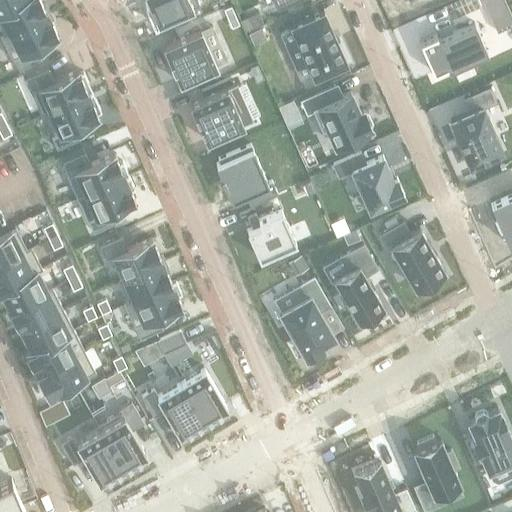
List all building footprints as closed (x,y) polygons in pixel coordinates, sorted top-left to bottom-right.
[(0,0),(0,9),(18,0),(0,0)] [(18,0),(0,9),(0,23),(4,32),(5,33),(46,12),(43,5),(43,4),(40,0),(18,0)] [(148,0),(145,2),(154,23),(158,22),(199,3),(197,0),(148,0)] [(511,17),(504,0),(482,0),(497,32),(511,25),(511,17)] [(231,5),(223,8),(228,18),(235,14),(231,5)] [(291,24),(314,75),(346,61),(323,10),(291,24)] [(258,11),(239,19),(245,30),(263,22),(258,11)] [(4,32),(0,34),(12,57),(13,57),(19,69),(40,58),(34,46),(58,34),(57,31),(50,18),(50,19),(46,12),(5,33),(4,32)] [(433,35),(420,41),(422,45),(433,72),(447,66),(449,70),(488,53),(486,48),(474,22),(435,40),(433,35)] [(200,29),(164,45),(180,82),(217,66),(216,64),(227,59),(212,26),(201,31),(200,29)] [(259,27),(248,32),(253,44),(265,39),(259,27)] [(257,63),(249,66),(256,81),(263,78),(257,63)] [(48,68),(26,78),(31,90),(30,90),(41,114),(45,112),(45,111),(88,92),(85,85),(85,84),(88,83),(83,71),(79,72),(78,69),(53,80),(48,68)] [(236,83),(190,103),(195,114),(194,115),(195,117),(200,127),(201,129),(202,129),(206,140),(253,119),(236,83)] [(470,110),(450,119),(470,163),(502,149),(483,107),(496,101),(489,86),(464,97),(470,110)] [(321,104),(315,106),(324,127),(330,125),(337,140),(370,126),(369,124),(373,123),(375,118),(370,108),(366,106),(362,108),(353,89),(321,104)] [(88,92),(45,111),(45,112),(55,134),(51,135),(57,148),(79,138),(73,126),(98,115),(97,112),(101,110),(95,98),(92,100),(91,99),(91,100),(88,92)] [(6,122),(0,124),(0,132),(2,137),(11,132),(6,122)] [(219,161),(216,162),(221,175),(225,186),(226,186),(232,199),(245,193),(250,204),(277,192),(272,179),(267,181),(250,142),(218,157),(219,161)] [(360,150),(333,162),(338,175),(352,169),(369,208),(385,201),(386,205),(402,198),(400,194),(404,193),(396,176),(392,177),(382,154),(365,162),(360,150)] [(84,151),(62,161),(68,173),(67,174),(77,196),(128,174),(122,160),(119,162),(115,154),(114,153),(90,163),(84,151)] [(128,174),(77,196),(87,219),(88,219),(93,231),(115,221),(110,209),(134,198),(134,197),(130,189),(134,187),(128,174)] [(511,188),(489,199),(498,217),(493,219),(502,239),(506,237),(508,242),(511,240),(511,188)] [(260,223),(247,229),(259,257),(295,241),(281,209),(258,218),(260,223)] [(403,221),(380,235),(387,248),(392,246),(415,286),(422,283),(424,287),(440,277),(438,273),(444,270),(420,228),(411,233),(403,221)] [(52,222),(43,226),(48,237),(57,233),(52,222)] [(15,226),(0,233),(0,262),(27,248),(26,247),(15,226)] [(356,229),(343,235),(347,244),(360,238),(356,229)] [(57,233),(48,237),(53,248),(62,244),(57,233)] [(122,236),(100,246),(105,258),(113,255),(123,276),(123,277),(162,260),(158,253),(159,253),(153,239),(152,239),(151,237),(127,248),(122,236)] [(348,270),(335,277),(342,291),(339,293),(347,308),(351,305),(359,319),(363,317),(365,321),(381,311),(379,307),(382,305),(364,274),(377,267),(363,243),(340,256),(348,270)] [(27,248),(0,262),(0,287),(41,266),(31,245),(26,247),(27,248)] [(499,264),(511,259),(511,249),(496,256),(499,264)] [(300,256),(289,262),(296,273),(299,271),(306,267),(300,256)] [(123,276),(118,278),(128,299),(128,300),(171,281),(165,267),(162,260),(123,277),(123,276)] [(71,263),(62,267),(68,278),(77,274),(71,263)] [(41,266),(0,287),(0,288),(0,289),(10,308),(48,289),(47,288),(38,269),(42,267),(41,266)] [(77,274),(68,278),(73,289),(82,285),(77,274)] [(308,295),(281,310),(306,355),(322,346),(320,343),(333,335),(332,332),(319,311),(331,304),(314,275),(301,282),(308,295)] [(128,299),(123,301),(134,325),(135,324),(140,337),(162,327),(157,315),(181,304),(180,302),(181,302),(177,294),(181,292),(175,279),(171,281),(128,300),(128,299)] [(48,289),(10,308),(11,309),(10,309),(16,321),(17,321),(20,328),(21,328),(62,307),(51,286),(47,288),(48,289)] [(105,298),(96,302),(101,313),(110,308),(105,298)] [(91,304),(82,309),(87,320),(96,315),(91,304)] [(62,307),(21,328),(31,348),(31,349),(73,327),(62,307)] [(106,322),(97,327),(102,338),(111,333),(106,322)] [(31,348),(26,350),(27,351),(27,352),(31,360),(37,371),(83,347),(73,327),(31,349),(31,348)] [(179,328),(157,338),(163,351),(185,341),(179,328)] [(157,338),(136,348),(142,361),(163,351),(157,338)] [(83,347),(37,371),(38,372),(37,373),(47,391),(49,393),(95,369),(83,347)] [(121,354),(112,359),(117,369),(126,365),(121,354)] [(204,367),(180,381),(203,420),(225,407),(227,406),(204,367)] [(153,388),(141,395),(153,415),(165,409),(179,433),(181,432),(203,420),(180,381),(157,394),(153,388)] [(120,411),(97,424),(99,428),(100,428),(122,467),(145,454),(146,453),(132,428),(143,421),(131,401),(118,408),(120,411)] [(49,405),(39,410),(44,422),(55,417),(49,405)] [(474,418),(469,420),(476,436),(476,438),(474,439),(475,442),(475,443),(475,444),(477,443),(479,447),(477,448),(478,449),(478,448),(480,452),(492,478),(497,480),(511,473),(511,440),(505,425),(506,424),(500,411),(499,411),(498,407),(487,412),(483,409),(475,413),(474,418)] [(74,434),(60,442),(73,463),(84,456),(99,480),(100,480),(122,467),(100,428),(99,428),(77,441),(74,434)] [(418,446),(414,448),(427,478),(414,484),(425,510),(439,503),(434,492),(458,481),(459,481),(453,467),(458,465),(451,448),(446,450),(440,437),(435,439),(433,434),(416,441),(418,446)] [(380,460),(355,471),(362,488),(361,489),(367,503),(368,503),(372,511),(392,511),(399,509),(400,511),(407,511),(415,509),(405,486),(393,491),(380,460)] [(0,482),(0,511),(25,511),(11,478),(0,482)]
